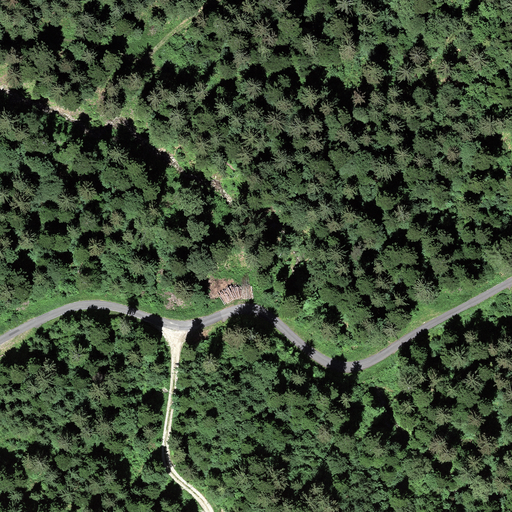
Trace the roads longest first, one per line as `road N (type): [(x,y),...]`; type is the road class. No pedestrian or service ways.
road 1 (unclassified): [(511,280),(353,367),(327,362),(251,309),(178,325),(110,305),(76,305),(0,342)]
road 2 (track): [(178,325),(165,454),(210,511)]
